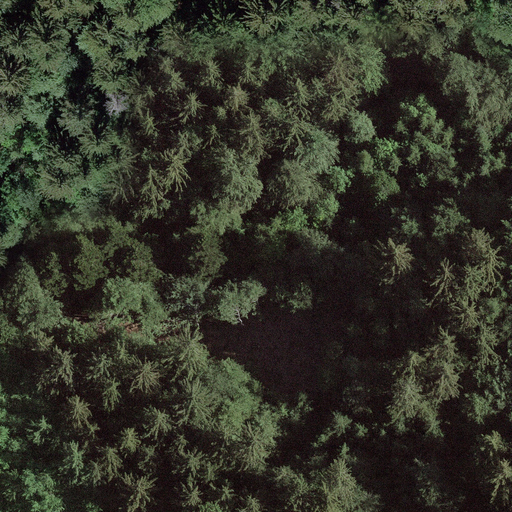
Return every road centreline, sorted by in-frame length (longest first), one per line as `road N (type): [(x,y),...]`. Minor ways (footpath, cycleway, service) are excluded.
road 1 (track): [(511,476),(158,355),(0,319)]
road 2 (track): [(474,0),(488,36),(470,459)]
